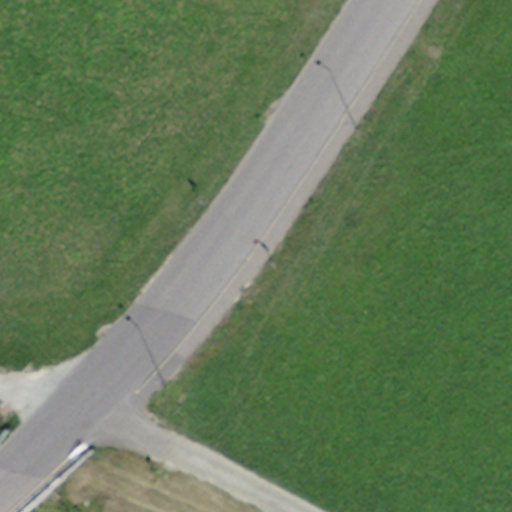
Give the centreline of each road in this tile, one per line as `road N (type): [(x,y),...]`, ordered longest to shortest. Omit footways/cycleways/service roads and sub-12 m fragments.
road 1 (tertiary): [(0,494),(93,408),(292,146),(387,0)]
road 2 (track): [(93,408),(280,511)]
